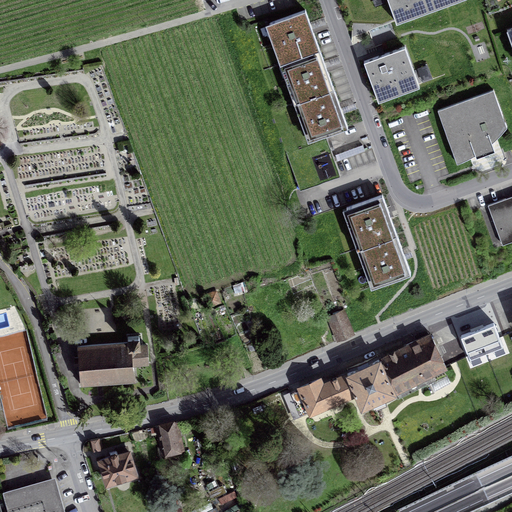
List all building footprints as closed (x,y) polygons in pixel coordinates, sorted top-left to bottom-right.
[(457,0),(388,0),(396,22),(457,0)] [(285,60),(285,61),(319,49),(305,9),(269,22),(270,24),(272,23),(276,35),(271,37),(276,50),(281,49),(285,60)] [(419,86),(405,46),(364,61),(378,101),(419,86)] [(299,99),(299,100),(333,87),(319,49),(285,61),(286,62),(290,74),(285,75),(290,89),(295,87),(299,99)] [(348,127),(333,87),(299,100),(300,101),(304,112),(299,114),(304,128),(309,126),(313,138),(311,138),(312,140),(348,127)] [(493,89),(438,110),(457,163),(475,154),(476,157),(495,150),(492,142),(507,126),(493,89)] [(362,245),(362,246),(397,234),(382,194),(346,207),(347,209),(349,208),(353,219),(348,221),(353,235),(358,233),(362,245)] [(511,195),(488,204),(502,244),(511,240),(511,195)] [(411,272),(397,234),(362,246),(363,247),(367,258),(362,260),(367,273),(372,272),(376,284),(374,284),(375,285),(411,272)] [(216,291),(205,295),(209,306),(220,302),(216,291)] [(327,316),(337,339),(354,333),(344,309),(327,316)] [(78,346),(81,383),(118,381),(119,380),(135,378),(133,363),(148,362),(147,344),(140,345),(140,334),(127,335),(128,342),(78,346)] [(413,341),(406,344),(409,351),(423,378),(425,383),(434,378),(432,373),(446,366),(433,339),(416,348),(413,341)] [(395,392),(423,378),(409,351),(383,364),(382,364),(395,392)] [(395,392),(382,364),(380,358),(347,373),(356,393),(362,408),(364,407),(364,406),(373,402),(376,408),(386,403),(384,397),(395,392)] [(310,412),(356,393),(347,373),(322,384),(320,378),(300,387),(300,388),(292,392),(298,406),(306,402),(310,412)] [(177,448),(176,447),(183,446),(183,445),(178,429),(175,428),(171,428),(170,423),(157,425),(163,451),(177,448)] [(98,438),(90,439),(93,450),(101,449),(101,447),(98,438)] [(107,482),(117,479),(118,481),(126,478),(126,476),(136,473),(129,450),(117,454),(116,450),(110,452),(111,456),(100,459),(107,482)] [(3,496),(8,511),(60,511),(52,482),(37,486),(35,482),(26,485),(27,489),(3,496)] [(212,498),(226,491),(223,484),(208,491),(212,498)] [(167,495),(154,498),(157,511),(159,511),(171,509),(167,495)]
